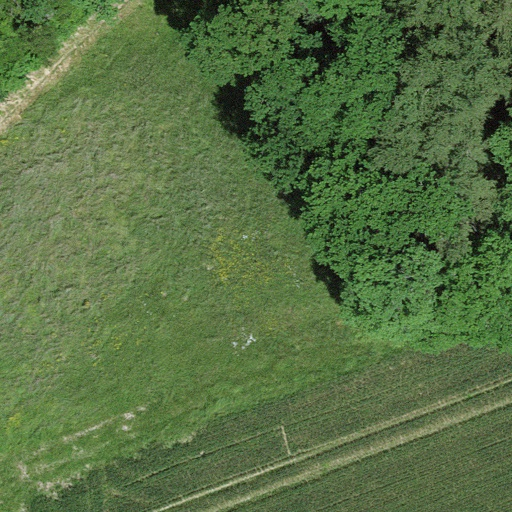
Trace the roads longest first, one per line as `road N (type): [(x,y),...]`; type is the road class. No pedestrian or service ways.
road 1 (track): [(0,477),(175,413)]
road 2 (track): [(0,115),(128,0)]
